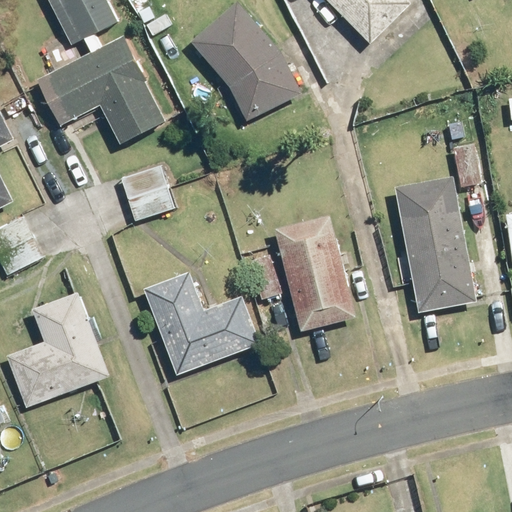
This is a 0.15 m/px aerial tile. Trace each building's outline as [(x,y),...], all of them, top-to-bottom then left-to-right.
[(53,0),(77,43),(121,20),(109,0),(53,0)] [(331,0),(371,39),(409,0),(331,0)] [(253,122),(307,93),(287,56),(240,2),(196,40),(234,84),(233,85),(253,122)] [(166,120),(147,84),(150,82),(125,37),(43,82),(68,127),(105,107),(124,142),(166,120)] [(0,170),(0,147),(19,138),(0,103),(0,204),(14,197),(0,170)] [(480,142),(456,146),(463,186),(487,182),(480,142)] [(124,180),(138,220),(177,207),(163,167),(124,180)] [(480,299),(456,177),(399,188),(423,310),(480,299)] [(306,328),(359,315),(334,215),(281,229),(306,328)] [(0,230),(0,254),(9,273),(45,255),(26,218),(0,230)] [(272,250),(251,257),(264,298),(285,291),(272,250)] [(213,361),(263,342),(245,295),(207,309),(192,272),(147,289),(180,373),(213,361)] [(32,313),(44,342),(11,355),(31,405),(63,392),(63,393),(112,374),(82,294),(32,313)] [(0,424),(9,420),(0,401),(0,424)]
